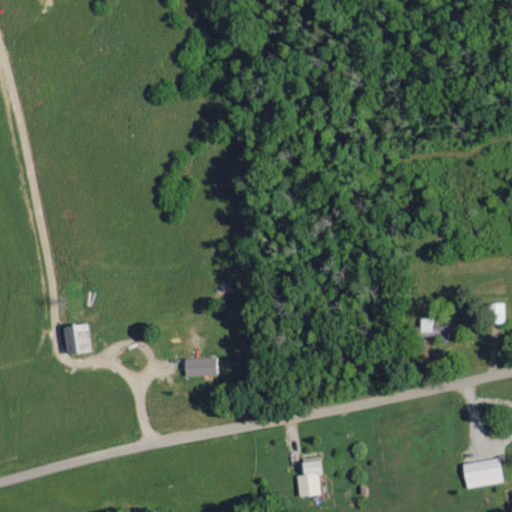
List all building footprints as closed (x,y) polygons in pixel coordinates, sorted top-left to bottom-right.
[(416,336),(448,337),(448,327),(428,327),(429,321),(417,320),(416,336)] [(59,327),(60,355),(86,354),(84,326),(59,327)] [(181,378),(213,377),(212,359),(181,360),(181,378)] [(297,461),(298,477),(294,477),(295,497),(316,497),(315,461),(297,461)] [(459,465),(461,489),(498,485),(496,461),(459,465)]
